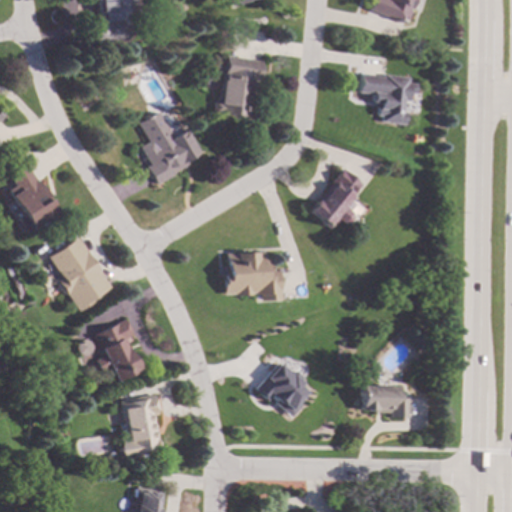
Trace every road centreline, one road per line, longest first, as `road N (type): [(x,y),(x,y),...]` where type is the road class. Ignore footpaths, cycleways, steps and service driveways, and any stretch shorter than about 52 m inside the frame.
road 1 (secondary): [(476,0),(467,511)]
road 2 (residential): [(23,30),(47,113),(140,247),(172,313),(211,430),(212,474)]
road 3 (residential): [(140,247),(277,165),(296,123),(313,0)]
road 4 (residential): [(508,474),(212,474)]
road 5 (secondary): [(508,474),(511,264)]
